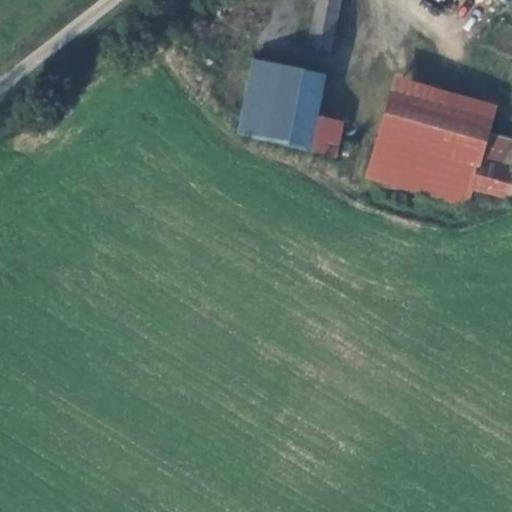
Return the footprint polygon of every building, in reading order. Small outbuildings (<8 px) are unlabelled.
[(338,0),(311,0),(311,3),(316,3),(307,47),(328,51),(338,0)] [(254,60),(234,128),(305,147),(320,79),(321,75),(254,60)] [(320,79),(305,147),(334,154),(350,86),(320,79)] [(478,160),(486,133),(490,119),(391,90),(366,173),(453,200),(465,203),(470,188),(478,160)] [(511,139),(486,133),(478,160),(511,167),(511,139)] [(470,188),(508,198),(511,183),(511,167),(478,160),(470,188)]
